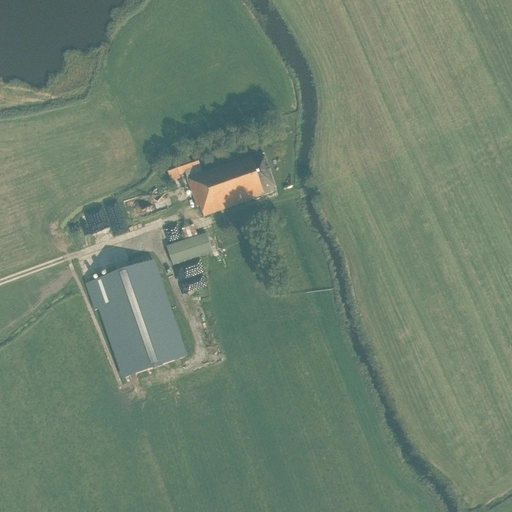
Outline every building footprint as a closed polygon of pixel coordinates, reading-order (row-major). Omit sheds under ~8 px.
[(225,153),(242,147),(240,142),(223,148),(225,153)] [(207,160),(219,156),(216,147),(204,151),(207,160)] [(263,196),(276,191),(263,153),(203,174),(197,158),(167,169),(171,182),(181,179),(179,175),(185,173),(197,207),(200,206),(203,217),(253,199),(255,200),(259,199),(260,197),(261,197),(260,195),(263,194),(263,196)] [(212,253),(207,235),(206,234),(197,236),(193,225),(181,229),(185,240),(166,247),(172,265),(190,259),(212,253)] [(184,358),(153,263),(86,285),(95,311),(101,309),(124,378),(184,358)]
